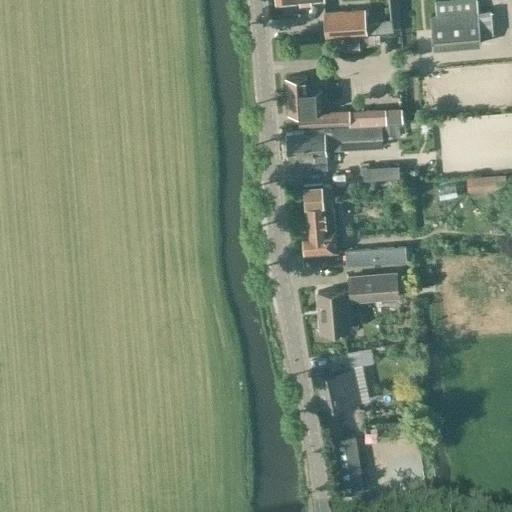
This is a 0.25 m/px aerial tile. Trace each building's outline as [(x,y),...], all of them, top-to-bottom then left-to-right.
[(477,0),(435,0),(437,14),(431,14),(434,48),(482,44),(481,35),(494,34),(491,10),(479,12),(477,0)] [(393,31),(392,18),(366,21),(365,9),(325,12),(327,36),(367,33),(393,31)] [(404,120),(403,109),(386,110),(386,109),(349,111),(349,110),(324,111),(322,89),(308,90),(307,76),(287,77),(289,114),(299,113),(300,127),(404,120)] [(335,150),(383,147),(382,123),(334,126),(335,150)] [(305,128),(305,132),(287,134),(288,157),(290,156),(291,171),(328,168),(326,138),(333,138),(332,126),(305,128)] [(467,176),(468,189),(507,186),(506,173),(467,176)] [(306,253),(338,250),(332,185),(321,186),(321,182),(301,184),(304,207),(307,234),(304,235),(306,253)] [(406,246),(346,250),(347,264),(407,260),(406,246)] [(318,291),(322,331),(349,329),(347,300),(399,296),(397,272),(349,276),(350,289),(318,291)] [(358,360),(359,346),(337,345),(337,359),(358,360)] [(363,364),(352,367),(316,374),(323,409),(325,408),(330,437),(335,436),(345,488),(365,484),(355,432),(341,434),(336,406),(370,400),(363,364)]
